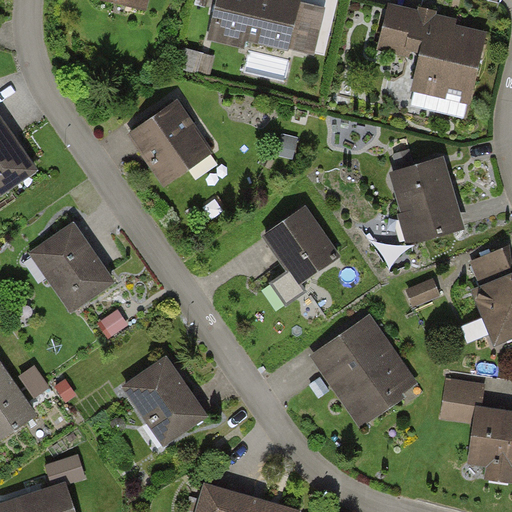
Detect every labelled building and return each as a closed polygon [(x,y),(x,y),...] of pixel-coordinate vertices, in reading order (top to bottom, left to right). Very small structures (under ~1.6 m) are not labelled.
[(147,0),(109,0),(145,9),(147,0)] [(218,0),(211,31),(314,55),(325,11),(280,0),(218,0)] [(477,103),(492,38),(386,13),(378,47),(428,60),(421,89),(477,103)] [(206,146),(177,105),(132,136),(166,183),(188,167),(184,162),(206,146)] [(0,195),(41,168),(4,113),(0,115),(0,195)] [(447,160),(400,174),(421,243),(467,229),(447,160)] [(339,259),(304,211),(267,238),(303,286),(339,259)] [(112,282),(74,227),(33,255),(72,310),(112,282)] [(511,257),(473,271),(500,346),(511,341),(511,257)] [(419,308),(446,294),(436,275),(409,289),(419,308)] [(126,325),(118,312),(103,322),(112,335),(126,325)] [(487,317),(465,326),(471,340),(493,331),(487,317)] [(417,388),(370,320),(324,352),(371,420),(417,388)] [(205,416),(166,360),(126,388),(165,444),(205,416)] [(0,443),(36,420),(0,365),(0,443)] [(511,470),(511,420),(481,417),(485,386),(449,382),(444,419),(485,423),(480,467),(511,470)] [(84,475),(79,458),(47,468),(53,485),(84,475)] [(74,511),(65,485),(0,506),(2,511),(74,511)] [(292,511),(208,488),(204,501),(191,498),(186,511),(292,511)]
